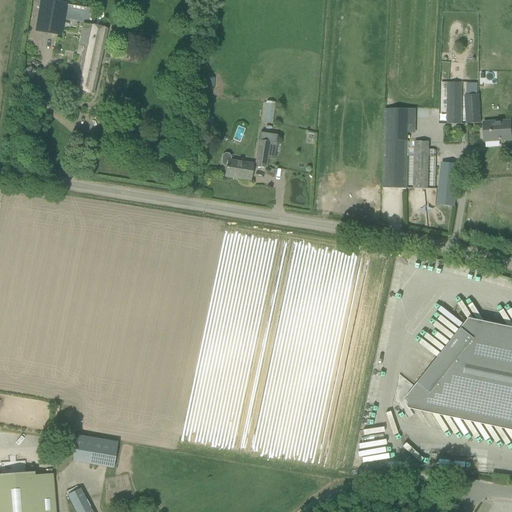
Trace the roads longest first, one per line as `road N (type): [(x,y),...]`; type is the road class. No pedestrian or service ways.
road 1 (unclassified): [(511,265),(419,241),(0,170)]
road 2 (unclassified): [(301,511),(323,495),(371,480),(453,478),(470,488)]
